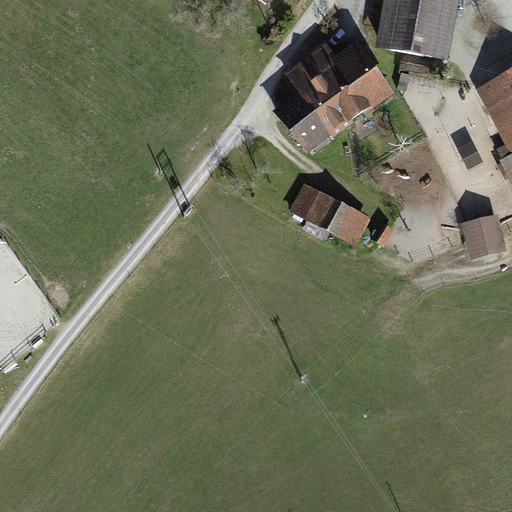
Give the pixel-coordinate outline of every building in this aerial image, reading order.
[(453,0),(384,0),(377,40),(444,52),(453,0)] [(388,96),(352,42),(331,56),(323,44),(282,72),(295,91),(270,107),(302,154),(388,96)] [(511,69),(480,87),(511,143),(511,154),(499,162),(511,185),(511,69)] [(354,243),(367,218),(317,192),(304,217),(354,243)] [(467,223),(469,252),(504,251),(503,221),(467,223)]
